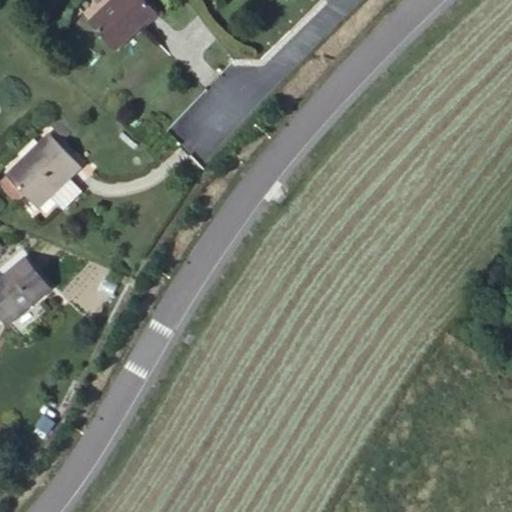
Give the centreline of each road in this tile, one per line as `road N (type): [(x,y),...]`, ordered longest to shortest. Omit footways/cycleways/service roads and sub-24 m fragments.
road 1 (tertiary): [(419,0),(273,159),(44,511)]
road 2 (residential): [(340,0),(224,107)]
